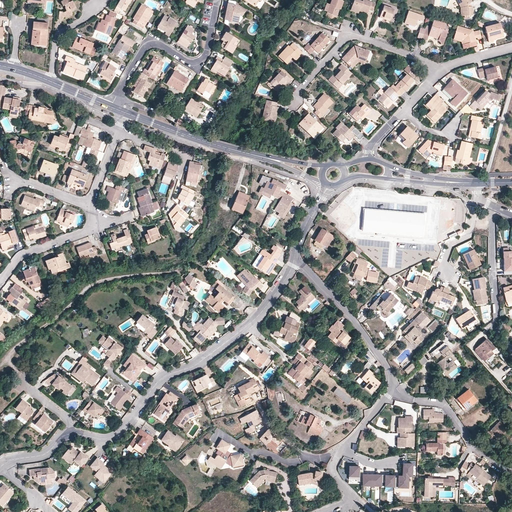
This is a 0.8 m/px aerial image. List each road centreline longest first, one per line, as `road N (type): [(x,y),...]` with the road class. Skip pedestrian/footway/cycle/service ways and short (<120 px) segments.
road 1 (residential): [(295,259),(252,320),(194,365),(161,379),(114,437),(69,434)]
road 2 (residential): [(216,0),(203,60),(186,61),(151,43),(111,106)]
road 3 (residential): [(294,99),(342,40),(355,36),(438,73)]
road 4 (residential): [(393,385),(331,463),(345,502),(319,511)]
road 5 (tertiary): [(276,160),(123,111)]
road 6 (residential): [(295,259),(336,298),(393,385)]
road 7 (residential): [(393,385),(411,400),(446,407),(472,448),(511,473)]
road 8 (residential): [(491,204),(497,315),(487,329)]
